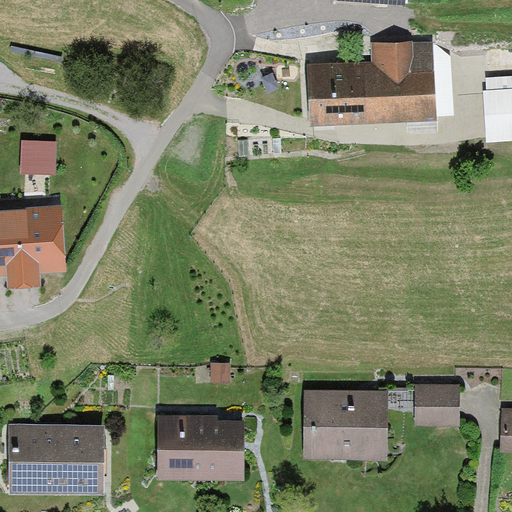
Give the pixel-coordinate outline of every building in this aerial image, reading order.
[(452,0),(336,0),(337,3),(452,10),(452,0)] [(370,72),(305,74),(307,126),(439,122),(438,117),(450,116),(449,89),(435,90),(434,73),(410,74),(409,45),(369,47),(370,72)] [(511,90),(483,92),(487,147),(511,145),(511,90)] [(27,145),(26,181),(63,182),(63,146),(27,145)] [(0,303),(56,302),(55,252),(9,253),(8,214),(0,214),(0,303)] [(227,367),(210,366),(210,385),(227,385),(227,367)] [(457,387),(413,386),(412,424),(456,425),(457,387)] [(388,393),(302,390),(300,459),(386,462),(388,393)] [(511,411),(502,411),(500,457),(511,457),(511,411)] [(215,416),(153,415),(152,482),(244,484),(245,425),(215,425),(215,416)] [(104,433),(3,430),(1,495),(102,499),(104,433)]
